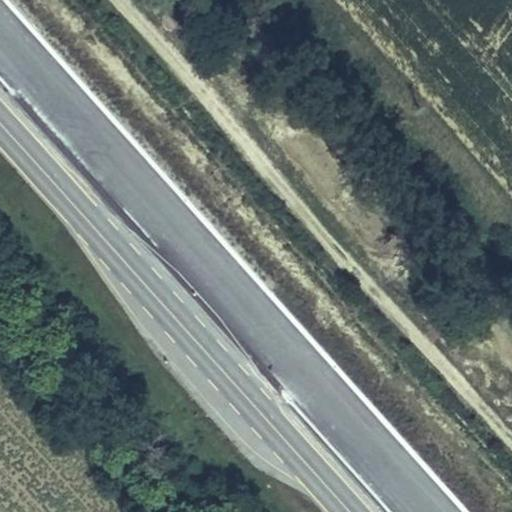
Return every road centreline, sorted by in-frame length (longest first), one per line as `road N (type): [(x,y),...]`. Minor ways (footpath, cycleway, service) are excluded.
road 1 (motorway): [(422,511),(0,41)]
road 2 (track): [(118,0),(240,132),(341,261),(511,438)]
road 3 (motorway): [(0,114),(358,511)]
